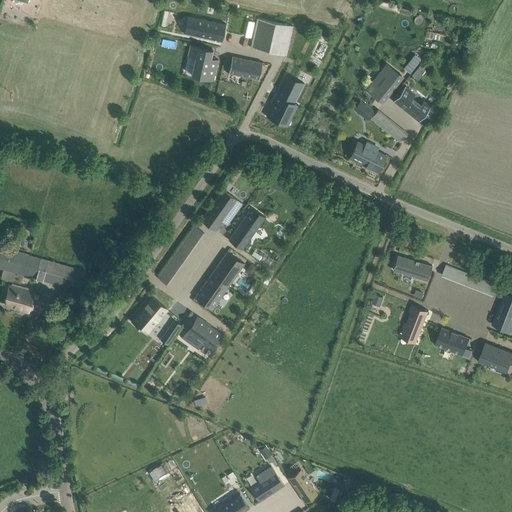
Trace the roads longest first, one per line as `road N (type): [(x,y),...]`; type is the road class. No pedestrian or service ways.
road 1 (residential): [(141,272),(226,147),(243,135)]
road 2 (residential): [(43,396),(57,386),(65,356),(104,326),(141,272)]
road 3 (residential): [(243,135),(375,194)]
road 4 (residential): [(223,47),(275,61),(243,135)]
road 5 (residential): [(456,227),(430,295),(484,315)]
